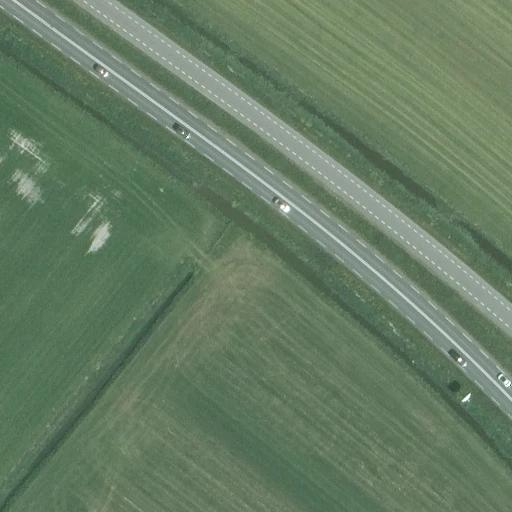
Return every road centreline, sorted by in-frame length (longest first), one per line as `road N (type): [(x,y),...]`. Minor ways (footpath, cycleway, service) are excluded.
road 1 (primary): [(511,401),(316,224),(12,0)]
road 2 (unclassified): [(92,0),(373,206),(511,321)]
